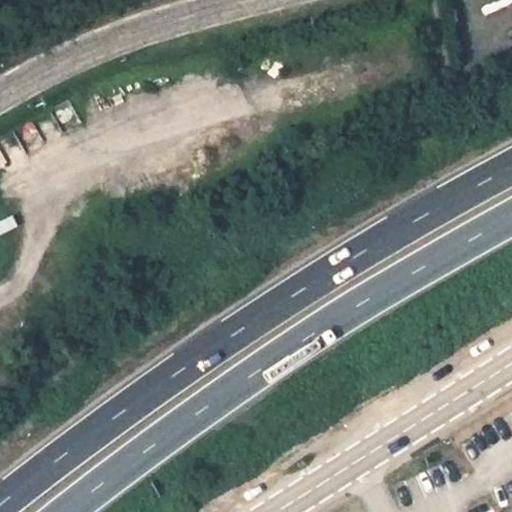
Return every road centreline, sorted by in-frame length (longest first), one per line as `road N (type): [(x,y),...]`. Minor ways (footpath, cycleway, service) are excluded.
road 1 (motorway): [(511,169),(235,334),(0,505)]
road 2 (motorway): [(68,511),(260,372),(511,218)]
road 3 (unclassified): [(266,511),(511,360)]
road 4 (secondary): [(0,95),(74,52),(223,0)]
